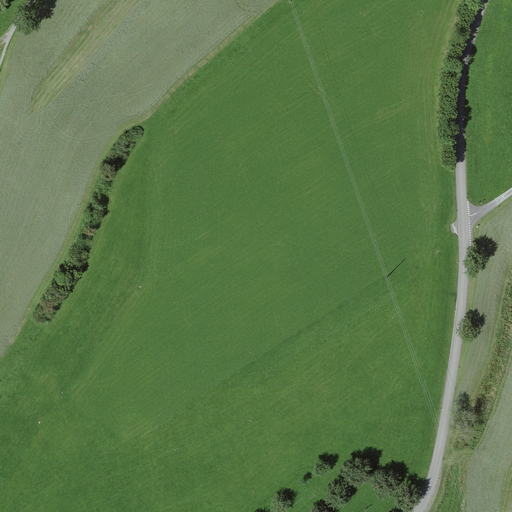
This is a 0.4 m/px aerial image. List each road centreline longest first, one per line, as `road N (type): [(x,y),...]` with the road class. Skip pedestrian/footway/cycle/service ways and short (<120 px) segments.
road 1 (unclassified): [(463,217),(458,336),(437,464),(418,511)]
road 2 (unclassified): [(463,217),(458,115),(483,0)]
